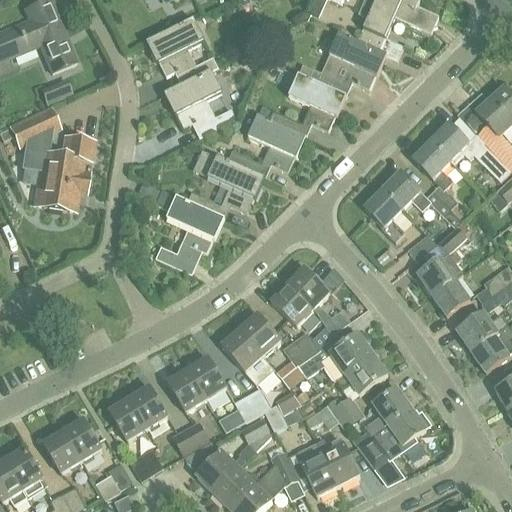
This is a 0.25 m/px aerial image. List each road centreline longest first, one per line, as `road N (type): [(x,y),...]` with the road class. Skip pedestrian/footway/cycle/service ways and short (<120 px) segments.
road 1 (residential): [(488,466),(445,387),(311,219)]
road 2 (residential): [(311,219),(378,144),(510,23)]
road 3 (residential): [(109,261),(131,103),(84,0)]
road 4 (residential): [(153,335),(225,295),(311,219)]
road 5 (residential): [(0,414),(153,335)]
road 6 (residential): [(0,312),(109,261)]
